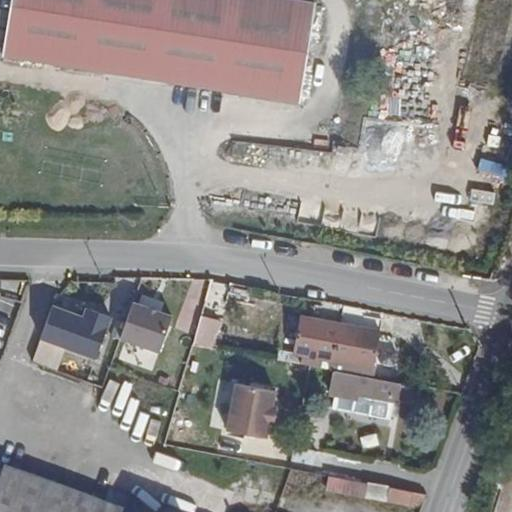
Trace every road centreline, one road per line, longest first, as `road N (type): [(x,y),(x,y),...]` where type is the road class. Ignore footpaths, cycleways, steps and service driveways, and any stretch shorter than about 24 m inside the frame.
road 1 (residential): [(0,254),(270,267),(511,316)]
road 2 (secondary): [(441,511),(511,316)]
